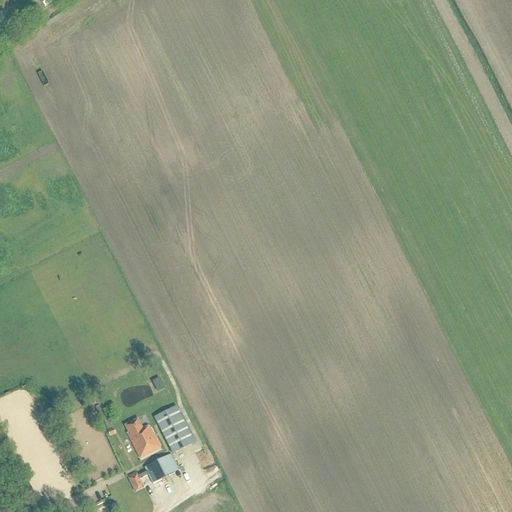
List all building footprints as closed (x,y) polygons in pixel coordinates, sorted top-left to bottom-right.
[(194,444),(176,408),(153,420),(171,456),(194,444)] [(125,427),(129,434),(127,435),(140,460),(161,449),(149,427),(142,430),(137,421),(125,427)] [(170,455),(145,469),(146,472),(137,477),(139,481),(148,476),(153,485),(179,471),(170,455)] [(190,482),(205,473),(208,477),(214,473),(210,467),(206,470),(200,461),(184,471),(190,482)] [(135,475),(127,480),(134,494),(143,489),(139,481),(137,477),(135,475)]
